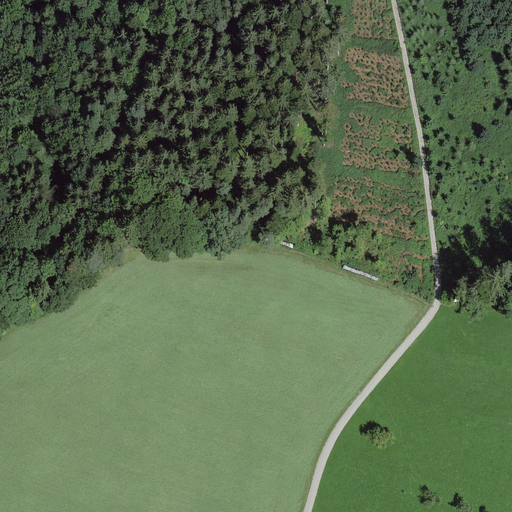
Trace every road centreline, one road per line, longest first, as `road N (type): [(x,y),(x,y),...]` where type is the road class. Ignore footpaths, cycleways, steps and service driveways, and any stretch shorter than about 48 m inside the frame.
road 1 (track): [(391,0),(411,83),(439,295),(342,422),(306,511)]
road 2 (track): [(189,0),(150,64),(90,221),(0,277)]
